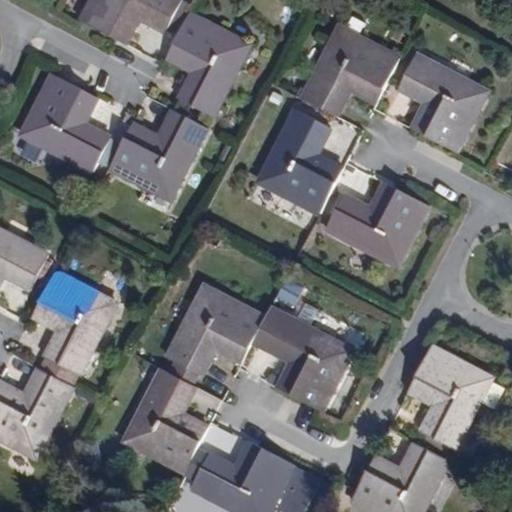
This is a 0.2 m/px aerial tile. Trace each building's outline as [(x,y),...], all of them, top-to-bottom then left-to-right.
[(179,7),(166,0),(89,0),(74,30),(119,53),(133,27),(160,41),(179,7)] [(189,16),(166,60),(192,75),(177,102),(212,121),(250,49),(189,16)] [(375,108),(400,61),(339,29),(299,103),(339,123),(353,97),(375,108)] [(414,65),(396,98),(424,113),(410,140),(454,164),(487,104),(414,65)] [(96,96),(51,73),(19,134),(91,172),(109,138),(82,123),(96,96)] [(206,132),(171,113),(155,141),(130,127),(106,171),(167,204),(206,132)] [(330,132),(294,113),(256,187),(317,219),(341,173),(316,159),(330,132)] [(327,229),(400,268),(432,207),(387,183),(374,209),(346,193),(327,229)] [(0,282),(25,296),(27,293),(41,267),(43,263),(0,240),(0,282)] [(52,272),(41,267),(27,293),(37,299),(52,272)] [(55,330),(34,370),(69,389),(114,306),(53,272),(52,272),(37,299),(29,317),(55,330)] [(165,361),(199,378),(214,350),(241,364),(264,319),(203,287),(165,361)] [(273,398),(317,420),(350,358),(266,315),(264,319),(248,350),(287,369),(273,398)] [(423,433),(458,451),(495,379),(439,349),(433,346),(410,391),(437,405),(423,433)] [(165,361),(160,373),(193,390),(199,378),(165,361)] [(69,389),(34,370),(19,397),(0,386),(0,444),(30,461),(69,389)] [(198,446),(206,430),(180,416),(193,390),(160,373),(122,445),(182,477),(198,446)] [(251,441),(238,467),(209,452),(193,482),(191,487),(240,511),(270,511),(295,464),(251,441)] [(351,503),(368,511),(426,511),(452,463),(417,445),(403,472),(375,457),(356,495),(351,503)] [(209,452),(198,446),(182,477),(193,482),(209,452)]
